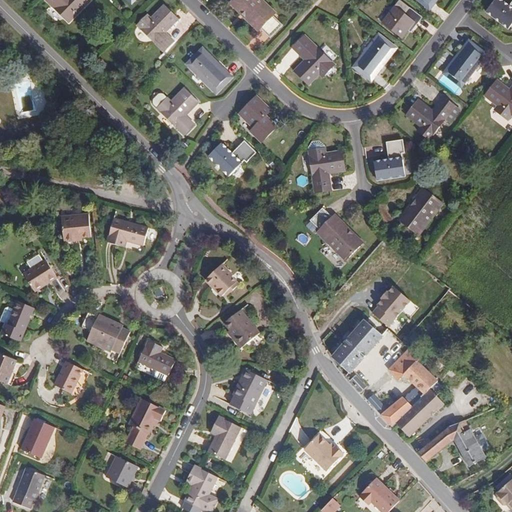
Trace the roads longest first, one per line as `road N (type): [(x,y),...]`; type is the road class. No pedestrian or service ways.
road 1 (tertiary): [(191,210),(163,165),(0,3)]
road 2 (residential): [(174,310),(197,339),(205,365),(201,394),(141,511)]
road 3 (tertiary): [(459,511),(316,352)]
road 4 (residential): [(0,173),(191,210)]
road 5 (tertiary): [(316,352),(275,272),(191,210)]
road 6 (residential): [(351,114),(380,107),(456,15)]
